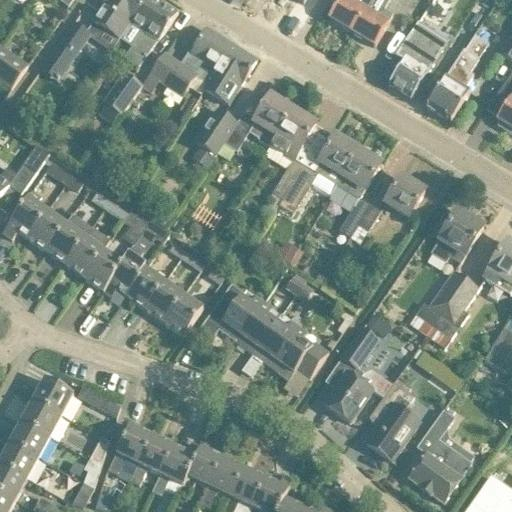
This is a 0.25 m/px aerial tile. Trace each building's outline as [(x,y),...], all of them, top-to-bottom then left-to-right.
[(75,0),(53,0),(69,10),(75,0)] [(108,0),(92,25),(119,43),(129,27),(132,28),(148,0),(108,0)] [(142,35),(124,61),(139,71),(157,44),(158,45),(178,16),(151,0),(148,0),(132,28),(142,35)] [(341,0),(328,22),(352,36),(373,0),(341,0)] [(373,0),(352,36),(374,50),(392,20),(383,15),(391,0),(373,0)] [(453,0),(434,0),(422,19),(436,29),(455,1),(453,0)] [(403,65),(388,89),(410,103),(426,79),(448,44),(417,25),(394,59),(403,65)] [(74,29),(44,72),(61,83),(91,40),(74,29)] [(231,49),(206,33),(192,57),(189,55),(180,69),(163,58),(141,91),(148,96),(157,84),(169,92),(163,99),(177,108),(181,101),(182,102),(196,80),(207,87),(231,49)] [(511,39),(500,57),(511,65),(511,39)] [(256,64),(231,49),(207,87),(204,93),(229,109),(256,64)] [(0,50),(0,84),(12,92),(28,69),(0,50)] [(464,54),(426,111),(450,127),(470,96),(464,92),(473,79),(470,77),(479,63),(464,54)] [(511,76),(499,95),(510,101),(496,123),(507,130),(505,134),(511,138),(511,76)] [(121,121),(141,91),(123,79),(103,108),(121,121)] [(256,123),(251,130),(257,135),(254,139),(258,142),(259,146),(266,150),(271,150),(276,140),(292,115),(269,101),(256,123)] [(195,145),(200,149),(189,164),(204,174),(216,157),(217,155),(223,147),(233,133),(237,127),(217,115),(195,145)] [(276,140),(271,150),(293,164),(315,129),(292,115),(276,140)] [(223,147),(217,155),(229,162),(234,154),(236,155),(245,141),(233,133),(223,147)] [(313,176),(336,190),(357,155),(335,141),(313,176)] [(357,155),(336,190),(336,192),(358,205),(380,169),(357,155)] [(0,181),(0,203),(8,191),(21,200),(45,165),(32,156),(17,179),(7,172),(0,181)] [(85,172),(100,182),(111,167),(95,156),(85,172)] [(274,199),(266,211),(275,217),(291,190),(302,174),(291,167),(287,174),(273,198),(274,199)] [(50,168),(46,174),(65,187),(69,180),(50,168)] [(302,174),(291,190),(301,196),(312,180),(302,174)] [(81,188),(69,180),(65,187),(77,194),(81,188)] [(408,221),(425,195),(410,186),(409,187),(401,182),(385,207),(408,221)] [(31,197),(28,201),(3,237),(12,243),(17,236),(27,242),(46,214),(37,208),(41,203),(31,197)] [(102,214),(107,206),(96,198),(90,207),(102,214)] [(118,213),(107,206),(102,214),(113,222),(118,213)] [(365,214),(356,209),(339,236),(348,242),(356,230),(365,214)] [(369,209),(365,214),(356,230),(368,237),(380,216),(369,209)] [(64,227),(46,214),(27,242),(45,255),(64,227)] [(460,268),(483,231),(457,215),(431,257),(445,266),(448,261),(460,268)] [(71,217),(64,227),(45,255),(64,268),(90,231),(71,217)] [(144,232),(149,226),(137,218),(133,224),(144,232)] [(160,234),(149,226),(144,232),(156,240),(160,234)] [(90,231),(64,268),(83,281),(102,253),(109,244),(90,231)] [(510,299),(511,294),(511,249),(506,246),(484,283),(510,299)] [(179,263),(184,256),(172,249),(168,255),(179,263)] [(102,253),(83,281),(101,295),(121,267),(119,266),(102,253)] [(195,263),(184,256),(179,263),(191,270),(195,263)] [(121,267),(101,295),(111,302),(117,294),(125,300),(145,273),(125,258),(119,266),(121,267)] [(145,273),(125,300),(144,313),(163,286),(145,273)] [(426,339),(466,282),(453,273),(428,309),(423,305),(409,326),(426,339)] [(223,281),(211,274),(206,281),(219,289),(223,281)] [(479,291),(466,282),(426,339),(444,351),(468,318),(463,315),(479,291)] [(286,292),(297,299),(302,290),(292,284),(286,292)] [(182,299),(163,286),(144,313),(163,326),(182,299)] [(218,334),(235,346),(236,346),(264,307),(255,302),(256,297),(248,292),(244,298),(231,288),(199,334),(212,343),(218,334)] [(312,297),(302,290),(297,299),(307,306),(312,297)] [(203,313),(182,299),(163,326),(183,341),(203,313)] [(236,346),(253,359),(277,327),(268,320),(272,314),(264,307),(236,346)] [(277,327),(253,359),(271,372),(299,333),(282,320),(277,327)] [(289,385),(296,375),(309,384),(328,357),(314,347),(311,351),(302,345),(307,338),(299,333),(271,372),(289,385)] [(377,344),(361,333),(341,363),(352,370),(324,410),(350,427),(372,394),(359,385),(364,377),(358,373),(377,344)] [(498,373),(511,350),(511,338),(504,333),(484,365),(498,373)] [(424,355),(416,367),(430,377),(439,365),(424,355)] [(45,383),(33,405),(61,420),(73,399),(45,383)] [(410,393),(397,383),(381,405),(391,412),(365,448),(396,470),(397,469),(392,466),(419,427),(404,416),(409,408),(403,403),(410,393)] [(117,422),(120,410),(83,390),(77,401),(117,422)] [(33,405),(21,426),(50,441),(61,420),(33,405)] [(511,416),(509,413),(500,423),(507,430),(511,425),(511,416)] [(441,417),(429,435),(431,433),(441,441),(452,425),(441,417)] [(38,462),(50,441),(21,426),(10,447),(38,462)] [(151,439),(130,429),(108,475),(118,479),(126,463),(137,468),(151,439)] [(151,439),(137,468),(130,485),(139,490),(147,473),(160,479),(174,450),(151,439)] [(102,441),(89,463),(101,470),(109,445),(102,441)] [(443,508),(472,468),(438,444),(409,484),(421,492),(420,494),(430,501),(431,500),(443,508)] [(10,447),(0,465),(0,468),(27,483),(38,462),(10,447)] [(174,450),(160,479),(152,496),(161,500),(169,483),(181,489),(200,451),(192,447),(187,456),(174,450)] [(200,451),(181,489),(178,498),(187,502),(196,485),(208,491),(222,462),(200,451)] [(222,462),(208,491),(200,508),(207,511),(209,511),(217,495),(229,501),(243,472),(222,462)] [(88,475),(83,487),(93,493),(101,470),(89,463),(84,473),(88,475)] [(0,496),(15,505),(27,483),(0,468),(0,496)] [(266,482),(243,472),(229,501),(224,511),(236,511),(239,506),(252,511),(266,482)] [(277,511),(282,502),(284,503),(293,484),(283,479),(279,489),(266,482),(252,511),(251,511),(277,511)] [(83,511),(89,500),(93,493),(83,487),(71,509),(80,511),(83,511)] [(0,496),(0,511),(11,511),(15,505),(0,496)] [(493,511),(481,501),(472,511),(511,511),(511,500),(502,511),(493,511)] [(303,511),(284,503),(282,502),(277,511),(303,511)]
